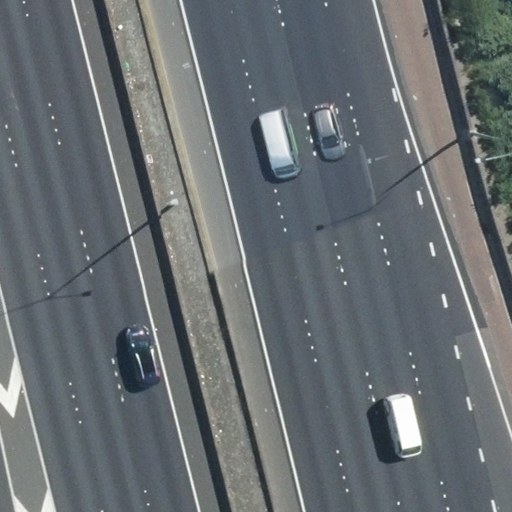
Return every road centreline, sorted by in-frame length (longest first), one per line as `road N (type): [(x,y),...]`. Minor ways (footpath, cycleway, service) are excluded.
road 1 (motorway): [(154,511),(25,0)]
road 2 (motorway): [(256,101),(460,511)]
road 3 (motorway): [(256,101),(356,511)]
